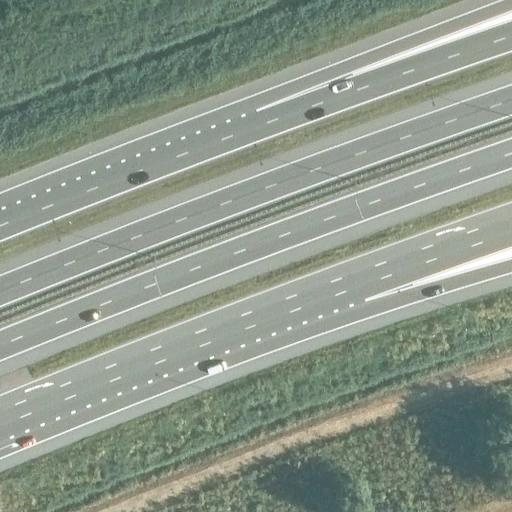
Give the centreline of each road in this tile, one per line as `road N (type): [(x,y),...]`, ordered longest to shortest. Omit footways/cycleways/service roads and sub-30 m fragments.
road 1 (motorway): [(0,345),(511,148)]
road 2 (motorway): [(511,99),(0,290)]
road 3 (motorway): [(0,416),(353,279)]
road 4 (motorway): [(271,120),(0,227)]
road 5 (motorway): [(511,3),(436,32),(271,120)]
road 6 (motorway): [(511,36),(271,120)]
road 7 (motorway): [(353,279),(511,228)]
road 8 (motorway): [(353,279),(511,254)]
